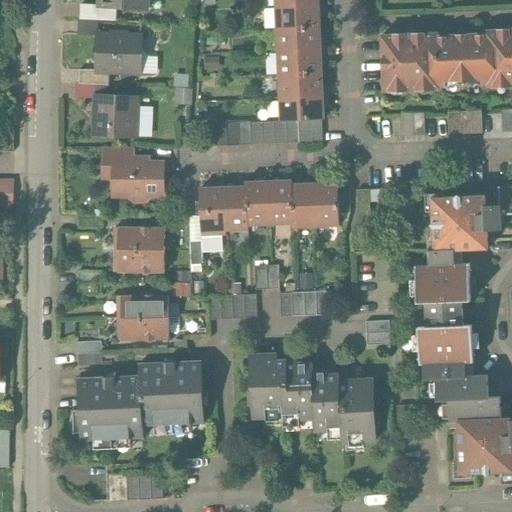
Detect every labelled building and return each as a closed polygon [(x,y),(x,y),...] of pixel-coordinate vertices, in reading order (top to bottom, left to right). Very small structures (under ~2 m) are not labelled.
[(148,0),(98,0),(98,6),(99,7),(99,9),(148,11),(148,0)] [(319,6),(276,8),(277,31),(320,29),(319,6)] [(320,29),(277,31),(278,53),(321,51),(320,29)] [(499,31),(486,32),(486,36),(476,36),(476,35),(468,36),(468,35),(456,36),(448,36),(448,37),(438,38),(438,34),(425,34),(425,33),(395,35),(395,36),(382,36),(384,92),(389,92),(389,93),(409,92),(408,91),(418,91),(419,92),(436,91),(436,90),(440,90),(440,86),(444,86),(444,87),(460,86),(460,85),(468,85),(468,86),(485,85),(485,84),(488,84),(488,88),(493,87),(493,89),(511,87),(511,29),(499,30),(499,31)] [(126,34),(114,34),(114,36),(98,35),(97,71),(97,73),(109,73),(140,74),(141,37),(126,36),(126,34)] [(321,51),(278,53),(279,76),(322,74),(321,51)] [(97,73),(97,71),(79,71),(79,85),(94,86),(109,86),(109,73),(97,73)] [(322,74),(279,76),(280,99),(323,97),(322,74)] [(95,100),(94,86),(79,85),(75,85),(75,100),(95,100)] [(323,97),(280,99),(281,122),(299,121),(322,120),(324,120),(323,97)] [(138,99),(95,98),(95,100),(94,135),(136,137),(138,99)] [(511,110),(502,111),(503,133),(511,132),(511,110)] [(482,112),(448,113),(449,135),(483,134),(482,112)] [(425,114),(402,115),(403,137),(426,136),(425,114)] [(322,120),(299,121),(299,133),(323,132),(322,120)] [(299,121),(287,122),(288,144),(299,144),(299,133),(299,121)] [(250,122),(238,123),(239,147),(251,146),(251,123),(250,122)] [(275,122),(263,123),(264,145),(275,145),(275,122)] [(281,122),(275,122),(275,145),(288,144),(287,122),(281,122)] [(227,123),(215,124),(216,148),(228,147),(227,123)] [(238,123),(227,123),(228,147),(239,147),(238,123)] [(263,123),(251,123),(251,146),(264,145),(263,123)] [(215,124),(203,124),(204,148),(216,148),(215,124)] [(14,132),(0,132),(0,153),(14,154),(14,132)] [(323,132),(299,133),(299,144),(300,145),(323,144),(323,132)] [(134,149),(102,149),(102,171),(113,171),(113,165),(133,165),(134,149)] [(133,165),(113,165),(113,171),(113,196),(131,196),(131,197),(134,201),(144,201),(148,197),(148,196),(163,196),(163,165),(133,165)] [(292,181),(268,182),(270,226),(293,225),(291,185),(292,185),(292,181)] [(268,182),(245,183),(245,187),(246,187),(248,227),(270,226),(268,182)] [(338,183),(314,184),(316,228),(340,227),(339,214),(338,190),(338,183)] [(223,184),(209,185),(209,189),(200,189),(202,242),(202,253),(223,252),(222,236),(226,236),(226,232),(225,232),(223,188),(224,188),(223,184)] [(292,185),(291,185),(293,225),(293,229),(316,228),(314,184),(292,185)] [(224,188),(223,188),(225,232),(226,232),(248,231),(248,227),(246,187),(245,187),(224,188)] [(511,187),(499,188),(500,206),(487,206),(486,196),(432,199),(433,223),(434,223),(434,228),(433,228),(434,251),(435,252),(455,251),(488,250),(488,231),(503,231),(502,216),(511,215),(511,187)] [(350,190),(338,190),(339,214),(351,214),(350,190)] [(369,190),(357,191),(357,213),(370,212),(369,190)] [(103,217),(79,217),(79,229),(102,229),(103,217)] [(165,229),(115,229),(115,251),(165,251),(165,229)] [(202,242),(190,242),(191,266),(203,266),(202,253),(202,242)] [(165,251),(115,251),(114,273),(165,273),(165,251)] [(455,251),(435,252),(434,251),(428,251),(429,266),(416,267),(417,304),(426,304),(426,316),(463,314),(463,302),(471,302),(470,265),(455,265),(455,251)] [(279,266),(267,267),(268,291),(280,290),(279,266)] [(267,267),(255,267),(256,291),(268,291),(267,267)] [(102,273),(78,272),(78,284),(102,285),(102,273)] [(102,285),(78,284),(78,296),(102,297),(102,285)] [(328,292),(292,294),(293,317),(329,316),(328,292)] [(292,294),(280,294),(281,318),(293,317),(292,294)] [(256,295),(208,297),(209,321),(257,319),(256,295)] [(146,297),(118,298),(118,319),(169,319),(168,297),(152,297),(152,296),(146,296),(146,297)] [(463,314),(426,316),(427,328),(418,328),(420,365),(424,365),(424,380),(436,380),(437,402),(449,401),(449,400),(489,399),(489,398),(488,376),(466,377),(466,363),(474,363),(472,326),(464,326),(463,314)] [(169,319),(118,319),(118,341),(146,341),(153,341),(153,340),(169,340),(169,319)] [(390,321),(366,322),(366,334),(390,334),(390,321)] [(390,334),(366,334),(366,346),(391,346),(390,334)] [(101,342),(77,343),(78,355),(102,354),(101,342)] [(277,356),(260,357),(259,353),(247,353),(248,365),(252,365),(253,392),(249,392),(249,406),(253,405),(254,418),(283,417),(283,422),(295,422),(295,420),(314,419),(312,373),(313,373),(312,364),(298,365),(298,362),(287,363),(287,360),(277,360),(277,356)] [(102,354),(78,355),(78,367),(102,366),(102,354)] [(202,362),(139,365),(140,377),(142,427),(143,427),(205,424),(204,406),(207,405),(207,393),(203,393),(202,362)] [(365,381),(349,382),(348,379),(339,380),(339,376),(326,376),(326,372),(313,373),(312,373),(314,419),(314,431),(334,430),(334,433),(344,432),(345,443),(375,442),(375,429),(379,429),(378,416),(374,416),(373,389),(377,389),(376,377),(364,377),(365,381)] [(140,377),(78,380),(79,411),(74,411),(75,433),(80,433),(81,442),(144,439),(143,427),(142,427),(140,377)] [(489,399),(449,400),(449,401),(450,423),(458,423),(459,445),(460,445),(460,451),(460,465),(461,475),(470,474),(470,475),(485,474),(485,473),(490,473),(490,474),(505,473),(511,472),(511,420),(510,421),(511,427),(486,428),(486,422),(502,421),(501,398),(489,398),(489,399)] [(10,430),(0,429),(0,469),(10,469),(10,430)] [(139,465),(106,467),(107,502),(128,501),(127,478),(139,477),(139,465)] [(139,477),(140,501),(151,500),(150,476),(139,477)] [(162,476),(150,476),(151,500),(163,500),(162,476)] [(139,477),(127,478),(128,501),(140,501),(139,477)]
